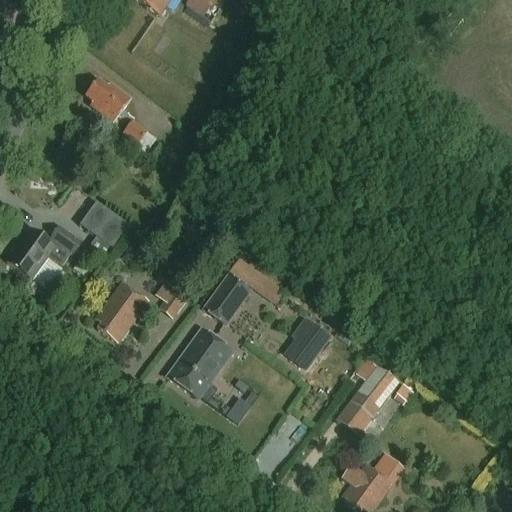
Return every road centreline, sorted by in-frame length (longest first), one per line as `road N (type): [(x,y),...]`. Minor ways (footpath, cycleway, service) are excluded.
road 1 (unclassified): [(298,511),(0,300)]
road 2 (residential): [(0,147),(72,0)]
